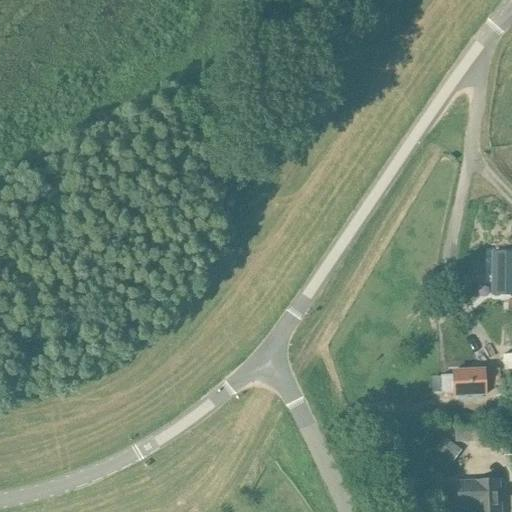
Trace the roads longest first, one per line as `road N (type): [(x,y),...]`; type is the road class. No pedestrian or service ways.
road 1 (tertiary): [(491,31),(266,352)]
road 2 (tertiary): [(266,352),(218,399),(153,444),(93,477),(0,501)]
road 3 (tertiary): [(346,511),(266,352)]
